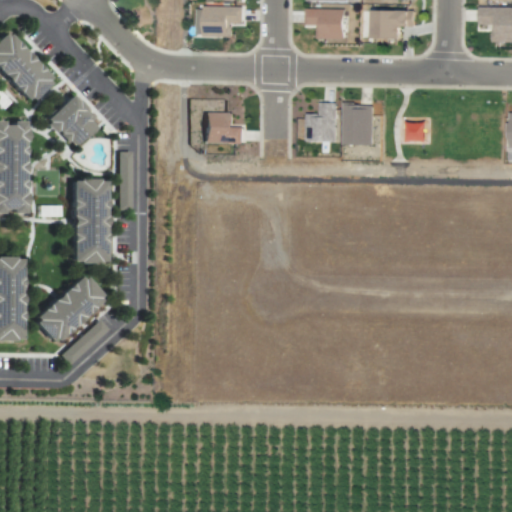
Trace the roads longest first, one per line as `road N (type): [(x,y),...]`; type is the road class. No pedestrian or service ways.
road 1 (residential): [(79,0),(48,30),(138,121),(135,303),(123,324),(61,378),(0,379),(6,8),(29,13),(48,30)]
road 2 (residential): [(84,0),(140,56),(159,64),(511,70)]
road 3 (residential): [(276,0),(273,293)]
road 4 (residential): [(273,293),(511,296)]
